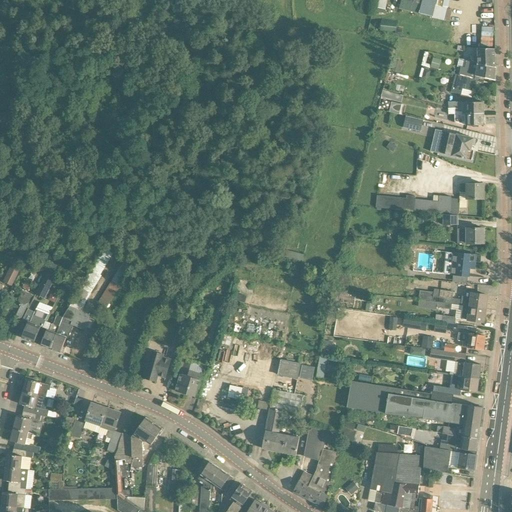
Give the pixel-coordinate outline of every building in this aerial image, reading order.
[(407,0),(407,1),(421,4),(419,14),(432,17),(436,0),(407,0)] [(395,34),(396,28),(397,21),(382,19),(380,33),(395,35),(395,34)] [(478,65),(494,68),(494,50),(478,49),(478,65)] [(399,69),(402,62),(395,60),(393,67),(399,69)] [(494,68),(478,65),(466,62),(464,68),(461,67),(458,76),(476,81),(477,77),(495,82),(496,68),(494,68)] [(426,81),(429,78),(431,71),(424,70),(422,78),(426,81)] [(476,81),(458,76),(456,76),(452,93),(472,98),(476,81)] [(396,94),(394,101),(401,103),(403,96),(396,94)] [(390,113),(399,115),(401,105),(392,102),(390,113)] [(449,102),(449,110),(455,110),(455,114),(461,113),(461,115),(483,114),(483,103),(457,103),(457,102),(449,102)] [(455,110),(449,110),(449,115),(456,115),(457,120),(462,120),(462,121),(466,121),(467,126),(483,126),(483,114),(461,115),(461,113),(455,114),(455,110)] [(408,130),(420,133),(423,121),(411,118),(408,130)] [(471,161),(474,152),(471,151),(473,139),(443,132),(438,153),(471,161)] [(393,153),(397,147),(391,142),(386,148),(393,153)] [(484,185),(461,185),(461,193),(467,193),(467,200),(484,200),(484,185)] [(443,214),(450,215),(451,199),(452,197),(440,196),(439,202),(415,199),(416,197),(407,196),(407,199),(377,196),(376,208),(443,214)] [(450,215),(457,216),(459,216),(460,200),(451,199),(450,215)] [(457,216),(450,215),(443,214),(443,225),(457,225),(457,216)] [(467,229),(457,230),(457,244),(484,244),(484,229),(467,229)] [(102,253),(110,258),(113,254),(104,249),(102,253)] [(110,258),(102,253),(99,257),(108,262),(110,258)] [(475,269),(475,262),(469,261),(470,255),(446,253),(444,270),(453,270),(452,275),(469,277),(470,269),(475,269)] [(108,262),(99,257),(97,262),(105,267),(108,262)] [(122,265),(130,270),(133,266),(125,261),(122,265)] [(105,267),(97,262),(94,266),(102,271),(105,267)] [(57,276),(61,267),(53,263),(48,272),(57,276)] [(119,270),(127,275),(130,270),(122,265),(119,270)] [(4,282),(12,286),(21,270),(12,266),(4,282)] [(102,271),(94,266),(92,270),(100,275),(102,271)] [(102,276),(100,275),(92,270),(89,275),(99,281),(102,276)] [(116,275),(124,280),(127,275),(119,270),(116,275)] [(348,292),(350,272),(337,270),(334,290),(348,292)] [(45,299),(56,277),(47,272),(36,294),(45,299)] [(99,281),(89,275),(86,279),(96,285),(99,281)] [(113,279),(121,284),(124,280),(116,275),(113,279)] [(96,285),(86,279),(84,283),(94,289),(96,285)] [(110,284),(119,289),(121,284),(113,279),(110,284)] [(221,283),(219,280),(214,283),(216,286),(205,293),(207,297),(224,288),(221,283)] [(28,291),(32,284),(27,282),(23,288),(28,291)] [(94,289),(84,283),(81,288),(91,294),(94,289)] [(107,289),(116,294),(119,289),(110,284),(107,289)] [(91,294),(81,288),(79,292),(88,298),(91,294)] [(105,293),(113,298),(116,294),(107,289),(105,293)] [(452,304),(463,306),(486,309),(488,296),(470,294),(470,297),(462,297),(462,300),(453,299),(454,292),(435,289),(434,293),(420,291),(419,299),(452,304)] [(11,299),(4,312),(20,320),(32,297),(22,292),(17,302),(11,299)] [(88,298),(79,292),(76,297),(85,303),(88,298)] [(102,298),(110,303),(113,298),(105,293),(102,298)] [(72,302),(84,307),(85,303),(76,297),(72,302)] [(107,308),(110,303),(102,298),(99,303),(107,308)] [(452,304),(419,299),(418,308),(436,310),(437,307),(451,309),(452,304)] [(70,307),(82,312),(84,307),(72,302),(70,307)] [(214,342),(225,305),(217,302),(209,329),(211,329),(208,340),(214,342)] [(486,309),(463,306),(461,320),(484,323),(486,309)] [(63,318),(51,350),(61,353),(67,338),(68,339),(73,325),(86,331),(92,316),(82,312),(70,307),(63,318)] [(42,328),(46,319),(32,313),(22,339),(34,343),(41,328),(42,328)] [(41,346),(51,350),(63,318),(57,315),(53,324),(52,324),(50,331),(47,330),(41,346)] [(455,325),(456,318),(443,316),(442,323),(454,325),(455,325)] [(422,328),(423,320),(405,318),(404,327),(422,328)] [(396,331),(398,320),(390,319),(388,330),(396,331)] [(181,347),(185,332),(177,330),(173,345),(181,347)] [(467,335),(466,335),(467,334),(458,333),(457,340),(463,341),(462,348),(483,350),(485,337),(467,334),(467,335)] [(329,337),(326,337),(322,355),(328,356),(332,337),(329,337)] [(432,349),(433,341),(423,340),(422,348),(432,349)] [(445,344),(444,351),(455,353),(456,345),(445,344)] [(466,354),(455,353),(444,351),(431,349),(430,358),(456,362),(455,373),(451,372),(450,374),(457,375),(463,376),(479,378),(481,365),(465,363),(466,354)] [(147,369),(145,379),(156,382),(158,376),(166,378),(171,360),(163,358),(164,355),(152,352),(152,353),(155,353),(152,363),(149,362),(149,364),(146,365),(147,369)] [(279,374),(300,378),(303,362),(283,358),(279,374)] [(324,378),(326,364),(318,363),(316,377),(324,378)] [(315,378),(316,366),(303,364),(301,377),(315,378)] [(194,397),(195,397),(202,374),(189,370),(187,377),(180,375),(175,392),(187,395),(188,392),(195,394),(194,397)] [(479,378),(463,376),(462,384),(461,390),(461,391),(477,393),(479,378)] [(26,379),(23,392),(46,398),(48,390),(50,390),(51,386),(26,379)] [(458,424),(480,428),(483,408),(453,404),(452,405),(453,396),(431,392),(431,394),(352,382),(349,399),(348,408),(429,420),(438,421),(458,424)] [(240,400),(242,388),(230,386),(227,397),(240,400)] [(262,449),(284,453),(287,436),(275,434),(280,411),(300,415),(303,396),(274,390),(262,449)] [(48,399),(46,398),(23,392),(20,405),(24,406),(23,412),(42,416),(47,418),(49,411),(45,410),(48,399)] [(76,398),(72,411),(78,413),(82,400),(76,398)] [(86,421),(101,426),(107,409),(92,404),(86,421)] [(107,409),(101,426),(100,428),(108,431),(106,437),(112,439),(108,450),(116,453),(122,434),(115,431),(121,414),(107,409)] [(42,416),(23,412),(22,417),(17,416),(14,429),(28,433),(37,435),(37,433),(41,434),(44,423),(40,422),(42,416)] [(145,504),(145,499),(145,498),(132,498),(132,491),(126,491),(125,479),(132,478),(131,463),(133,463),(133,458),(143,458),(143,443),(144,440),(151,445),(162,430),(146,418),(132,437),(122,434),(115,457),(117,489),(117,495),(130,504),(135,507),(139,511),(141,511),(144,511),(145,509),(145,504)] [(80,439),(85,424),(76,421),(71,436),(80,439)] [(480,428),(458,424),(457,430),(437,427),(436,433),(447,435),(479,440),(480,428)] [(313,476),(308,488),(314,491),(310,500),(323,506),(328,497),(338,452),(324,449),(328,433),(309,427),(304,457),(320,461),(313,476)] [(360,440),(362,432),(356,431),(356,430),(355,429),(346,427),(345,427),(342,439),(353,441),(354,439),(360,440)] [(28,433),(14,429),(11,442),(15,443),(14,449),(34,453),(39,454),(40,448),(28,445),(25,445),(28,433)] [(479,440),(447,435),(446,441),(455,443),(455,444),(458,444),(458,448),(477,452),(479,440)] [(287,436),(284,453),(296,456),(299,439),(287,436)] [(425,447),(424,469),(448,474),(451,451),(425,447)] [(34,453),(14,449),(12,456),(7,455),(6,468),(21,470),(22,458),(24,458),(25,457),(33,458),(34,453)] [(146,489),(157,489),(158,466),(155,465),(160,456),(155,452),(148,466),(146,489)] [(460,453),(458,468),(460,469),(460,470),(464,470),(464,469),(474,470),(476,455),(460,453)] [(431,511),(432,496),(424,495),(423,500),(420,500),(419,511),(410,511),(412,499),(418,499),(418,494),(419,494),(421,457),(377,454),(370,491),(378,492),(374,511),(380,511),(431,511)] [(111,470),(114,463),(108,460),(105,466),(111,470)] [(211,491),(211,482),(220,469),(210,462),(198,480),(204,483),(204,487),(202,486),(200,508),(201,509),(200,511),(208,511),(209,509),(211,491)] [(28,470),(21,470),(6,468),(4,481),(9,482),(9,488),(26,489),(27,489),(28,470)] [(220,469),(211,482),(211,491),(214,491),(214,484),(224,491),(233,479),(220,469)] [(173,480),(181,481),(183,471),(173,470),(173,475),(174,475),(173,480)] [(308,488),(313,476),(312,476),(310,480),(308,479),(310,475),(304,472),(294,492),(310,500),(314,491),(308,488)] [(351,495),(359,489),(354,482),(346,489),(351,495)] [(238,511),(253,492),(241,484),(238,488),(237,488),(235,491),(235,493),(229,501),(233,503),(227,511),(238,511)] [(26,489),(9,488),(8,494),(3,493),(2,506),(24,508),(26,489)] [(119,511),(124,511),(130,504),(117,495),(117,500),(118,510),(119,511)] [(261,511),(266,506),(261,503),(261,504),(255,501),(247,511),(261,511)]
